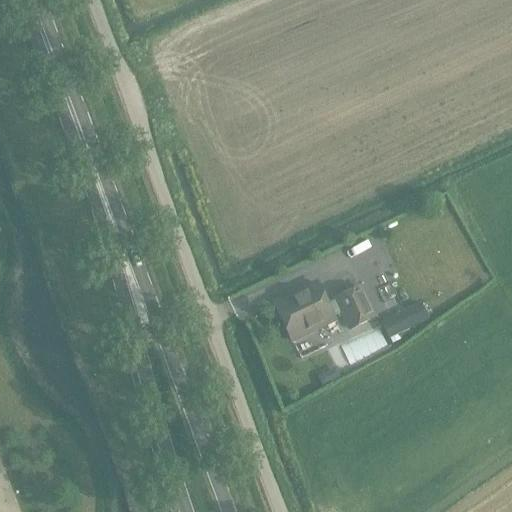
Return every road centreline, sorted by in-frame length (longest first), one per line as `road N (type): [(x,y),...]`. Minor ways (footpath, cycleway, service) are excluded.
road 1 (unclassified): [(281,511),(93,0)]
road 2 (secondary): [(227,511),(107,209)]
road 3 (secondary): [(107,209),(159,453),(181,511)]
road 4 (secondary): [(107,209),(30,0)]
